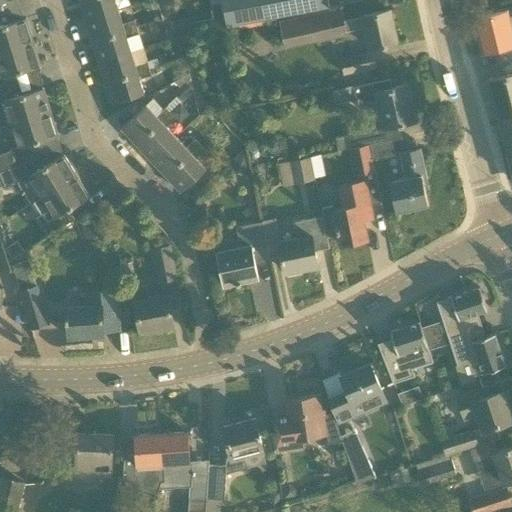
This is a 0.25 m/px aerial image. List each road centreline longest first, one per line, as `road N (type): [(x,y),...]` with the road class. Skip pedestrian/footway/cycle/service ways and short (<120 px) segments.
road 1 (residential): [(210,363),(184,236),(92,139),(50,0)]
road 2 (tertiary): [(210,363),(327,322),(497,235)]
road 3 (residential): [(497,235),(435,0)]
road 4 (tertiary): [(0,378),(142,375),(210,363)]
